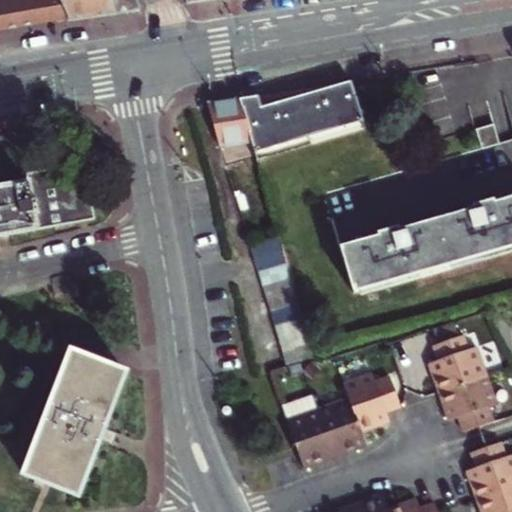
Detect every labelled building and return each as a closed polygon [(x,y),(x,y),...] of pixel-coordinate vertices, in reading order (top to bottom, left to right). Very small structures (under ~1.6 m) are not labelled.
[(0,0),(0,33),(7,32),(23,30),(17,0),(0,0)] [(45,26),(73,22),(62,0),(17,0),(23,30),(45,26)] [(62,0),(73,22),(94,19),(118,15),(112,0),(62,0)] [(129,13),(144,11),(139,0),(112,0),(118,15),(129,13)] [(256,159),(361,130),(349,83),(328,89),(285,100),(259,107),(258,101),(256,95),(238,98),(256,159)] [(226,165),(256,159),(238,98),(220,101),(209,103),(225,162),(226,165)] [(0,234),(3,234),(96,216),(86,164),(31,174),(33,183),(0,189),(0,234)] [(341,247),(354,293),(362,291),(511,245),(511,195),(495,201),(494,197),(483,201),(473,204),(474,207),(399,229),(398,226),(389,229),(378,232),(379,235),(341,247)] [(306,330),(302,316),(298,303),(294,290),(290,277),(287,264),(283,250),(278,236),(253,243),(258,257),(262,271),(265,284),(269,297),(273,311),(277,323),(281,337),(285,351),(289,364),(300,361),(314,356),(310,344),(306,330)] [(511,251),(511,245),(362,291),(363,296),(511,251)] [(456,324),(433,332),(437,345),(460,337),(456,324)] [(437,360),(427,364),(431,377),(437,394),(486,376),(486,375),(476,346),(468,348),(464,336),(460,337),(437,345),(433,347),(437,360)] [(104,427),(127,368),(127,367),(75,347),(25,475),(49,484),(60,488),(78,495),(98,444),(99,439),(104,427)] [(372,374),(343,384),(348,397),(361,432),(374,427),(389,422),(386,412),(401,407),(390,376),(374,381),(372,374)] [(486,375),(486,376),(437,394),(443,409),(445,415),(445,417),(445,421),(458,417),(463,432),(477,427),(495,420),(489,405),(496,403),(486,375)] [(318,463),(333,457),(316,407),(312,396),(281,406),(296,449),(303,468),(318,463)] [(366,446),(361,432),(348,397),(316,407),(333,457),(349,451),(366,446)] [(511,454),(507,456),(502,443),(485,449),(471,454),(475,467),(466,470),(472,487),(476,499),(511,486),(511,454)] [(511,511),(511,486),(476,499),(481,511),(511,511)] [(355,511),(388,511),(388,510),(383,496),(368,501),(353,506),(355,511)] [(420,509),(417,499),(404,504),(388,510),(388,511),(435,511),(432,505),(420,509)]
